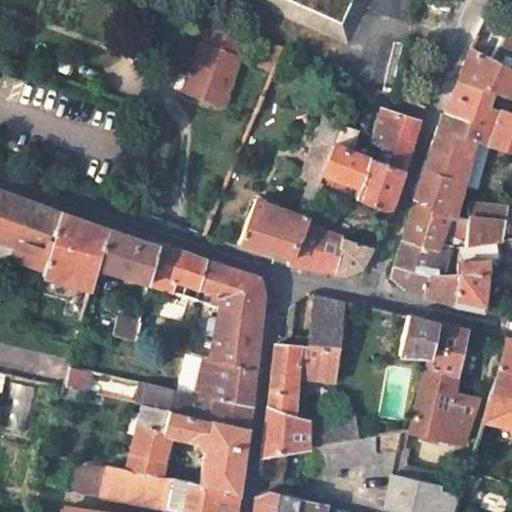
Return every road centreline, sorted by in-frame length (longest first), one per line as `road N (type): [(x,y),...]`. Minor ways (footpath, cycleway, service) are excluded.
road 1 (unclassified): [(370,287),(471,0)]
road 2 (unclassified): [(0,170),(275,276)]
road 3 (residential): [(245,511),(275,276)]
road 4 (unclassified): [(370,287),(511,325)]
